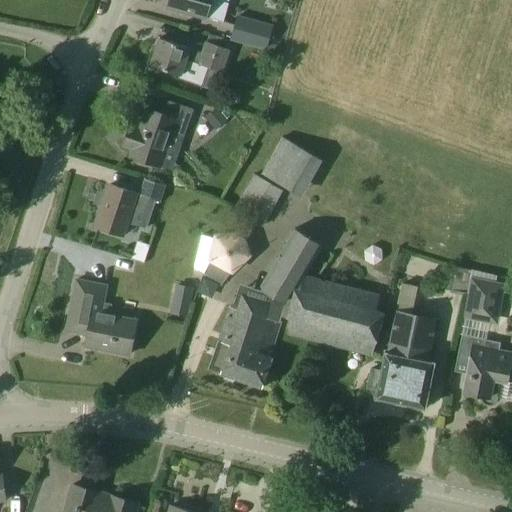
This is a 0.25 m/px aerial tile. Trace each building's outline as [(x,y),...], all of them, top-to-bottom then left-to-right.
[(169,0),(167,7),(206,18),(206,16),(224,21),(229,2),(221,0),(169,0)] [(255,20),(243,17),(239,16),(233,40),(268,49),(274,25),(255,20)] [(151,64),(180,74),(178,77),(203,86),(209,67),(222,71),(231,41),(209,34),(207,41),(205,41),(202,51),(160,37),(151,64)] [(168,101),(164,114),(146,108),(139,130),(129,127),(123,145),(133,148),(130,156),(159,166),(170,132),(184,136),(193,109),(168,101)] [(302,197),(322,159),(281,137),(261,174),(302,197)] [(263,227),(284,189),(254,173),(233,212),(263,227)] [(145,178),(140,194),(110,184),(97,224),(95,223),(95,226),(123,235),(128,222),(147,228),(156,201),(159,202),(165,185),(145,178)] [(251,254),(260,244),(252,225),(243,232),(242,231),(220,231),(218,235),(212,259),(205,273),(204,273),(204,274),(203,275),(222,286),(231,273),(233,275),(253,256),(251,254)] [(362,350),(377,294),(304,275),(323,244),(295,228),(259,289),(297,301),(288,333),(362,350)] [(192,268),(204,274),(204,273),(205,273),(212,259),(218,235),(220,231),(214,232),(212,237),(202,235),(192,268)] [(466,294),(471,270),(455,267),(451,291),(466,294)] [(470,276),(462,317),(498,325),(506,284),(470,276)] [(130,354),(137,319),(102,312),(107,285),(77,279),(67,330),(88,334),(86,346),(130,354)] [(170,312),(185,314),(189,285),(173,284),(170,312)] [(231,304),(220,339),(211,366),(222,370),(221,373),(222,373),(224,378),(224,379),(233,382),(233,381),(239,379),(261,386),(271,357),(268,356),(280,320),(231,304)] [(368,387),(378,389),(376,397),(426,406),(435,361),(429,360),(437,318),(395,310),(387,352),(386,352),(382,371),(372,369),(368,387)] [(499,399),(499,398),(503,380),(507,381),(508,379),(509,379),(510,379),(510,378),(511,377),(511,376),(511,370),(511,369),(510,368),(511,357),(511,352),(499,350),(501,342),(488,340),(488,339),(463,334),(456,371),(468,373),(465,391),(481,394),(481,396),(481,397),(482,399),(483,401),(484,402),(485,403),(487,404),(488,405),(490,405),(492,405),(494,404),(495,404),(497,402),(498,401),(499,399)] [(135,511),(138,503),(73,485),(65,511),(135,511)]
